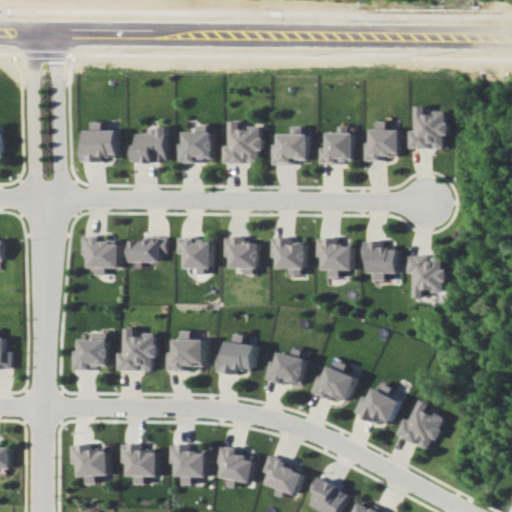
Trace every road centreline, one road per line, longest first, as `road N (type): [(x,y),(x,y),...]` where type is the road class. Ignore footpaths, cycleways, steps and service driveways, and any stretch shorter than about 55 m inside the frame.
road 1 (residential): [(45,28),(44,511)]
road 2 (tertiary): [(0,27),(436,36)]
road 3 (residential): [(0,197),(431,206)]
road 4 (residential): [(157,406),(255,412),(339,444),(469,511)]
road 5 (residential): [(0,405),(157,406)]
